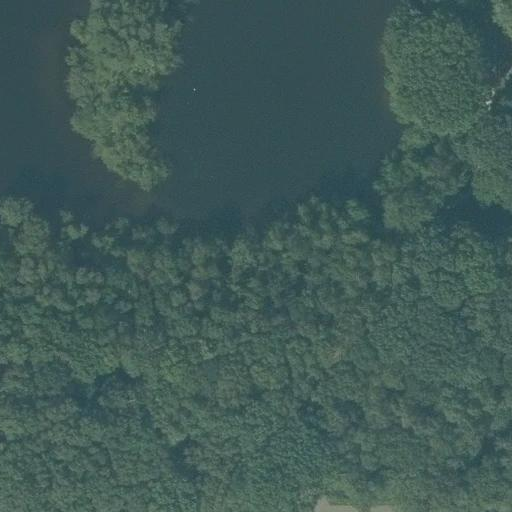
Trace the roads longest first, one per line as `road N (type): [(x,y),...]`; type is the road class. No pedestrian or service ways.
road 1 (track): [(310,381),(364,291),(400,258),(470,157),(494,0)]
road 2 (track): [(0,377),(317,371)]
